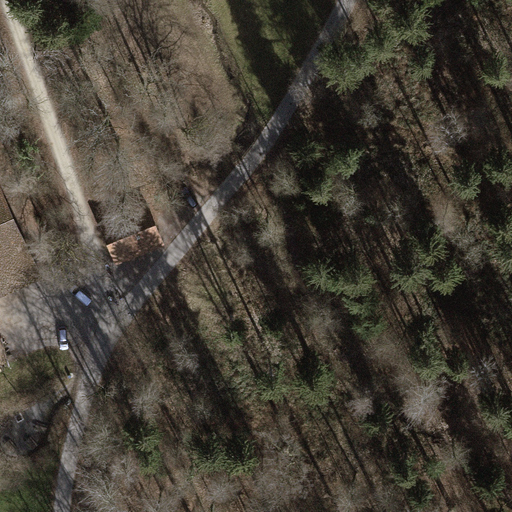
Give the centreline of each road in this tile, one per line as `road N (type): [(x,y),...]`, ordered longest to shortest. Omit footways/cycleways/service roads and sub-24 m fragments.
road 1 (track): [(95,320),(150,284),(256,155),(348,0)]
road 2 (track): [(7,0),(87,235),(95,320)]
road 3 (track): [(63,511),(95,320)]
